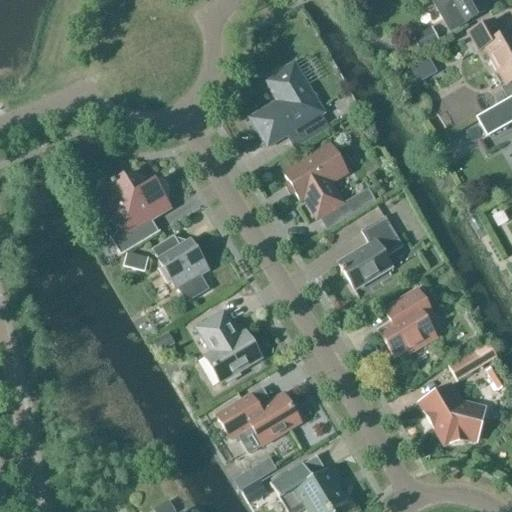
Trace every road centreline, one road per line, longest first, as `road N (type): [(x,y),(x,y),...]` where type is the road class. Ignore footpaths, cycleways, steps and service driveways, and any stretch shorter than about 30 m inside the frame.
road 1 (residential): [(413,504),(179,117)]
road 2 (residential): [(179,117),(148,130),(111,123),(76,100),(0,128)]
road 3 (residential): [(238,0),(208,20),(209,73),(179,117)]
